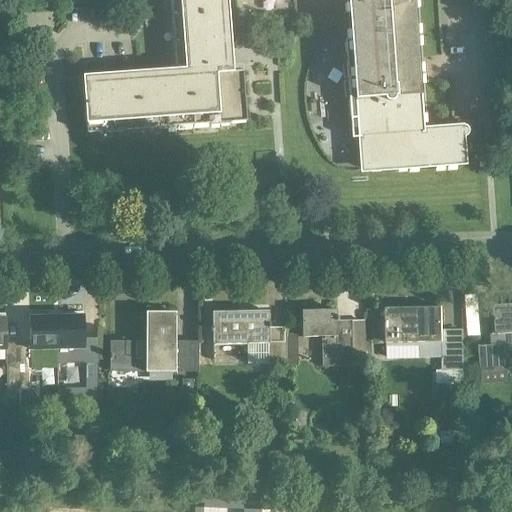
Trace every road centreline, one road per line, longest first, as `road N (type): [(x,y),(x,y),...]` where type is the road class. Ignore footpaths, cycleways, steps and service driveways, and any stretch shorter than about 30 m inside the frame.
road 1 (residential): [(66,260),(511,250)]
road 2 (residential): [(66,260),(53,61),(73,34),(132,29)]
